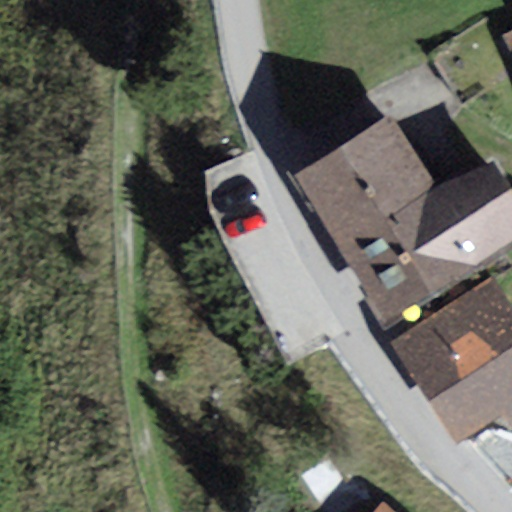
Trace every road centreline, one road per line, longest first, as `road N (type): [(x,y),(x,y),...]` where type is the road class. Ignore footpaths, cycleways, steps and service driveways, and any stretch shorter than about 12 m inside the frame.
road 1 (residential): [(502,511),(440,451),(383,375),(298,216),(259,105),(240,0)]
road 2 (track): [(131,0),(120,113),(130,308),(138,415),(161,511)]
